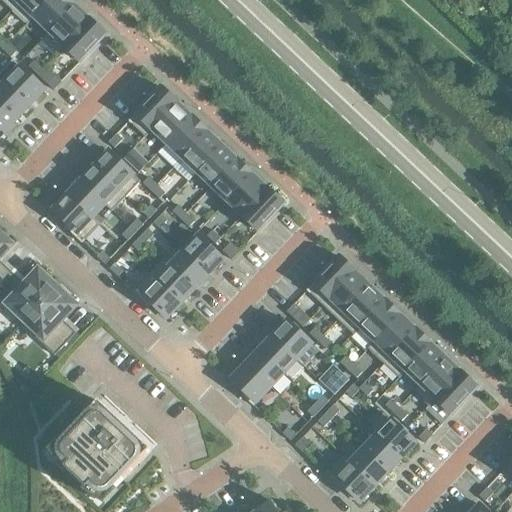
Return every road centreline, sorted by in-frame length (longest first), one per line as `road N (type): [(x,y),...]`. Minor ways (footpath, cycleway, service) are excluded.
road 1 (secondary): [(511,258),(237,0)]
road 2 (residential): [(180,368),(2,201)]
road 3 (residential): [(2,201),(135,59)]
road 4 (residential): [(180,368),(313,229)]
road 5 (residential): [(411,511),(505,412)]
